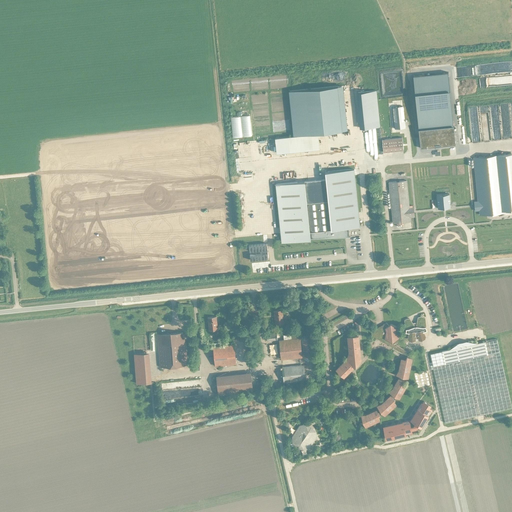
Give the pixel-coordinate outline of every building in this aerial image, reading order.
[(413,76),(416,102),(420,148),(455,145),(453,126),(451,126),(449,98),(446,73),(448,73),(448,74),(448,72),(442,73),(443,78),(419,80),(419,76),(419,75),(413,76)] [(342,130),(337,86),(290,91),(294,135),(342,130)] [(405,128),(403,106),(392,107),(395,129),(405,128)] [(379,120),(361,122),(361,128),(380,127),(379,120)] [(382,140),(383,152),(403,150),(402,138),(382,140)] [(505,212),(505,211),(511,210),(511,162),(511,154),(499,155),(474,157),(478,201),(474,202),(475,211),(479,210),(479,215),(505,212)] [(275,184),(280,228),(281,239),(280,239),(280,240),(350,237),(348,237),(348,233),(348,231),(347,228),(360,227),(354,169),(325,172),(326,179),(275,184)] [(409,208),(406,180),(388,182),(393,223),(410,221),(410,217),(414,217),(413,207),(409,208)] [(439,218),(451,217),(449,194),(436,195),(439,218)] [(252,251),(255,251),(256,254),(253,254),(250,254),(250,260),(268,258),(267,244),(249,245),(249,251),(252,251)] [(275,324),(283,323),(282,310),(273,311),(275,324)] [(208,330),(217,329),(216,316),(207,317),(208,330)] [(410,318),(404,320),(405,328),(407,329),(407,332),(408,333),(407,338),(409,338),(410,341),(414,342),(418,341),(418,339),(420,339),(420,340),(424,340),(427,338),(427,336),(425,332),(428,331),(427,327),(425,318),(422,317),(418,318),(417,323),(413,323),(410,318)] [(386,323),(384,324),(382,325),(383,325),(380,328),(379,327),(371,331),(371,336),(381,339),(382,341),(381,341),(402,353),(404,350),(396,345),(395,339),(399,337),(396,330),(396,327),(390,324),(388,325),(386,323)] [(160,367),(187,365),(185,342),(182,333),(157,334),(160,367)] [(301,357),(302,357),(299,334),(283,335),(284,340),(279,340),(281,359),(282,359),(301,357)] [(347,358),(336,369),(343,375),(344,374),(345,375),(353,366),(352,365),(356,362),(359,355),(358,354),(358,349),(359,349),(358,337),(357,337),(356,336),(348,337),(349,351),(347,358)] [(497,339),(485,342),(430,354),(445,423),(511,408),(497,339)] [(215,366),(236,364),(234,345),(213,347),(215,366)] [(150,352),(134,353),(136,383),(152,382),(150,352)] [(405,361),(400,360),(398,370),(396,374),(400,376),(399,378),(404,381),(405,378),(408,378),(408,376),(412,358),(407,356),(405,361)] [(283,367),(282,367),(284,382),(305,380),(303,365),(302,365),(283,367)] [(251,372),(216,375),(218,393),(253,390),(251,372)] [(404,381),(399,378),(398,378),(392,388),(388,391),(392,394),(390,396),(395,400),(396,397),(399,398),(400,396),(400,397),(407,385),(403,383),(404,381)] [(393,402),(395,400),(390,396),(390,395),(381,403),(376,405),(379,409),(376,410),(380,415),(382,413),(384,415),(385,414),(386,414),(396,405),(393,402)] [(410,420),(411,420),(418,425),(421,426),(431,410),(429,408),(430,406),(428,404),(423,401),(422,403),(421,403),(410,420)] [(380,415),(376,410),(366,414),(361,415),(358,415),(359,419),(362,419),(363,422),(365,422),(367,426),(379,420),(378,417),(380,415)] [(416,429),(418,425),(411,420),(409,421),(383,426),(386,438),(412,433),(411,430),(416,429)] [(299,427),(292,438),(295,445),(301,448),(308,448),(315,437),(316,436),(315,434),(314,431),(313,429),(312,430),(312,429),(310,430),(308,429),(307,425),(302,425),(302,426),(300,426),(299,427)]
